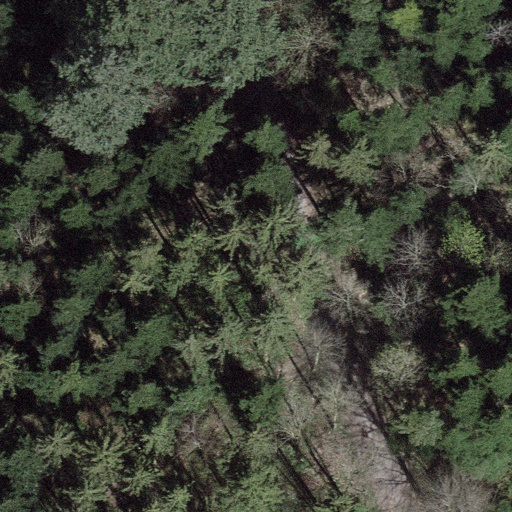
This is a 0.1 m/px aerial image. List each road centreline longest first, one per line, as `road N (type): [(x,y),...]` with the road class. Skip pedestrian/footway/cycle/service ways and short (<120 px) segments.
road 1 (track): [(268,0),(454,511)]
road 2 (track): [(191,511),(0,409)]
